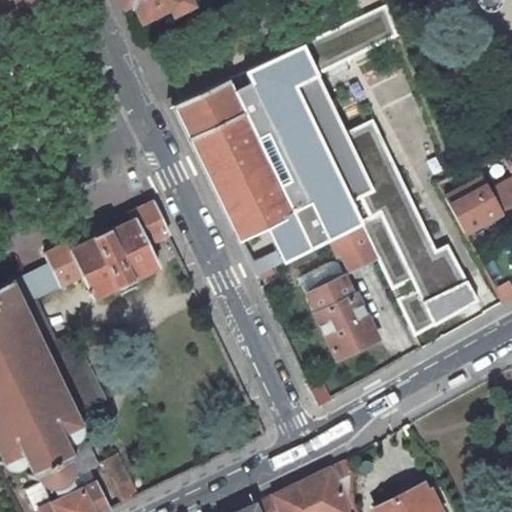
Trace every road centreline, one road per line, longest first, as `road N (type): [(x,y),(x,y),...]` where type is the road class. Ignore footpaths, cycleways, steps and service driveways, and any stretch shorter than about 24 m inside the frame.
road 1 (residential): [(303,444),(154,132)]
road 2 (residential): [(303,444),(511,330)]
road 3 (residential): [(0,198),(154,132)]
road 4 (residential): [(152,511),(303,444)]
road 5 (residential): [(154,132),(89,0)]
